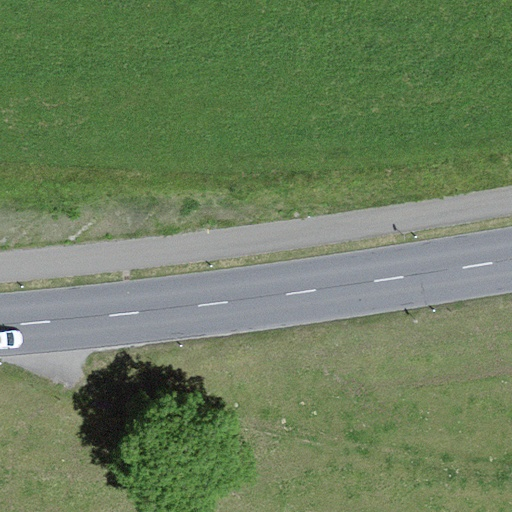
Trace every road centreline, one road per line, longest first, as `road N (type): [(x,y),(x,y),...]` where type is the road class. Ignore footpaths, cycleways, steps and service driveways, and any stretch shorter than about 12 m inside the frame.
road 1 (track): [(511,468),(107,400),(62,379),(13,326)]
road 2 (primary): [(511,261),(0,327)]
